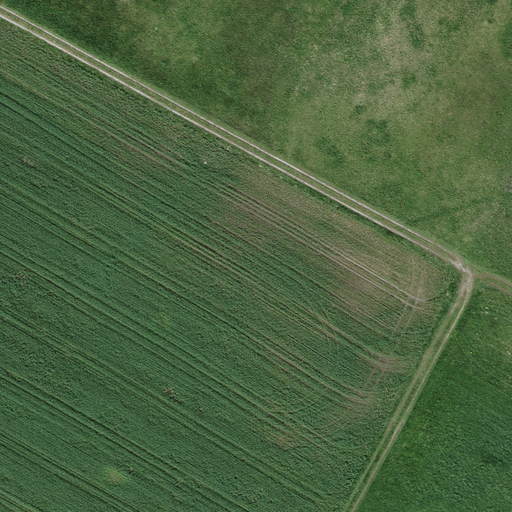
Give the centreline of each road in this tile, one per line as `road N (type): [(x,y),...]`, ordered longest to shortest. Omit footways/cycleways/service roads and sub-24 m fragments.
road 1 (track): [(0,12),(473,270)]
road 2 (track): [(343,511),(473,270)]
